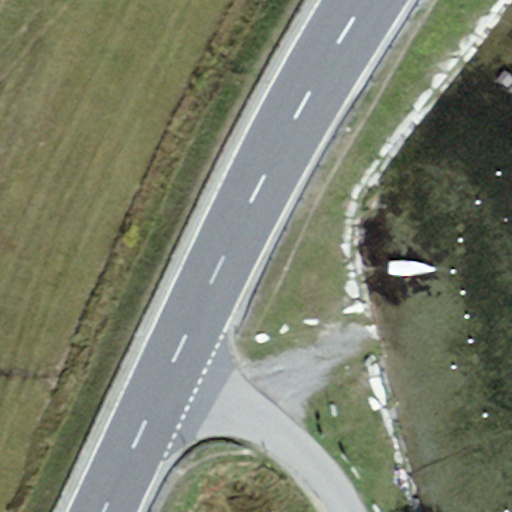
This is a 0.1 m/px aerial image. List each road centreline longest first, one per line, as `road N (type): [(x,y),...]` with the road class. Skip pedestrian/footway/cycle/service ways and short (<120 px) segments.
road 1 (primary): [(366,0),(260,183),(167,375)]
road 2 (unclassified): [(167,375),(303,451),(349,511)]
road 3 (primary): [(167,375),(105,511)]
